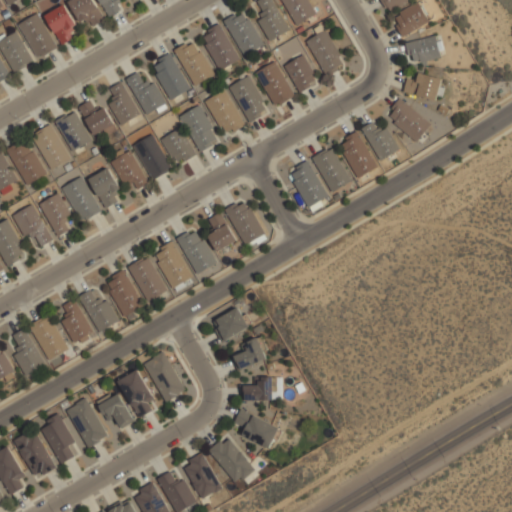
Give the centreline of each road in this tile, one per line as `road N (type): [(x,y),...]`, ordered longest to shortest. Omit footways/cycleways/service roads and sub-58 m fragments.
road 1 (residential): [(0,426),(511,112)]
road 2 (residential): [(0,303),(365,87),(374,45),(347,0)]
road 3 (residential): [(49,511),(206,417),(213,385),(177,320)]
road 4 (residential): [(0,120),(202,0)]
road 5 (tertiary): [(346,511),(511,414)]
